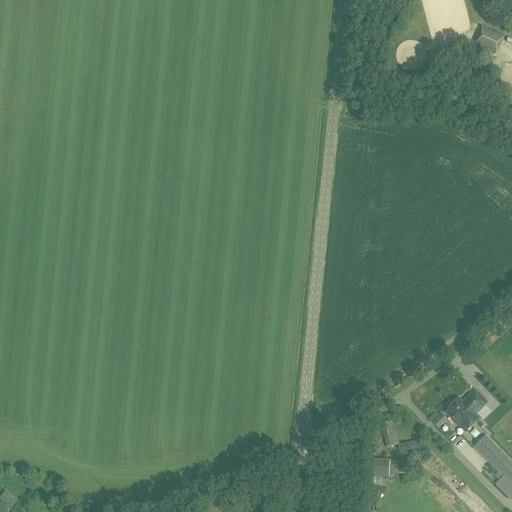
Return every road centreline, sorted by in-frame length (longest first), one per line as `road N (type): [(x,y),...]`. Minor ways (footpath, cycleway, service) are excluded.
road 1 (tertiary): [(297,462),(344,0)]
road 2 (unclassified): [(297,462),(457,360),(511,311)]
